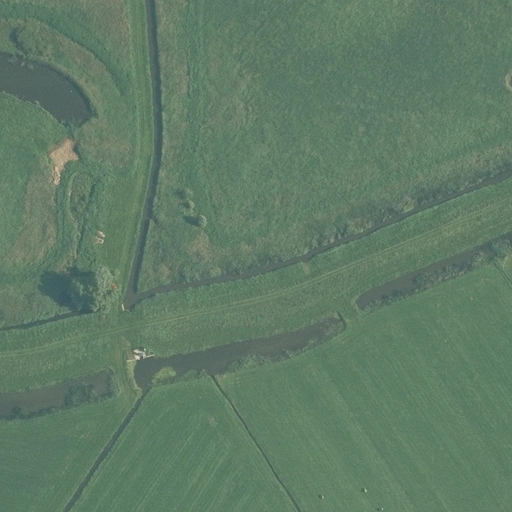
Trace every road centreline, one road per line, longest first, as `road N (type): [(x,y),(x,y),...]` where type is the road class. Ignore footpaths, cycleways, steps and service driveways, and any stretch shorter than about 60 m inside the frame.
road 1 (track): [(511,131),(254,232),(219,237),(189,169),(194,0)]
road 2 (track): [(45,511),(128,394),(116,353),(112,280),(143,130),(134,0)]
road 3 (track): [(135,194),(102,172),(67,166),(59,181),(58,248),(32,271),(0,277)]
road 4 (track): [(141,100),(56,20),(0,7)]
road 5 (track): [(150,314),(0,350)]
